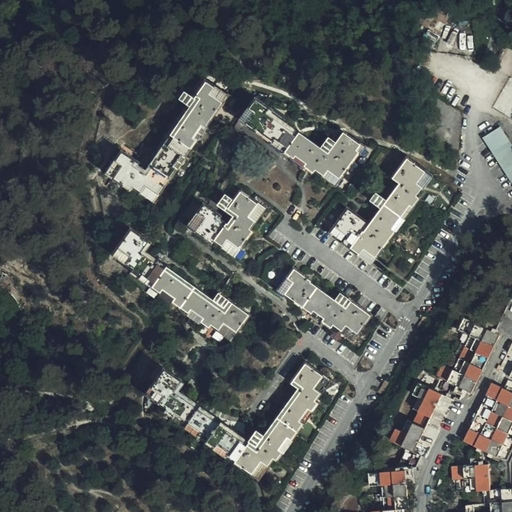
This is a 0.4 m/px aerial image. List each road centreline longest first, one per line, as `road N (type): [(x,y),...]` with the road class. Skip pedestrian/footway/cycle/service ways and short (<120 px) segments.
road 1 (residential): [(290,511),(477,207),(482,64)]
road 2 (residential): [(420,511),(430,460),(511,324)]
